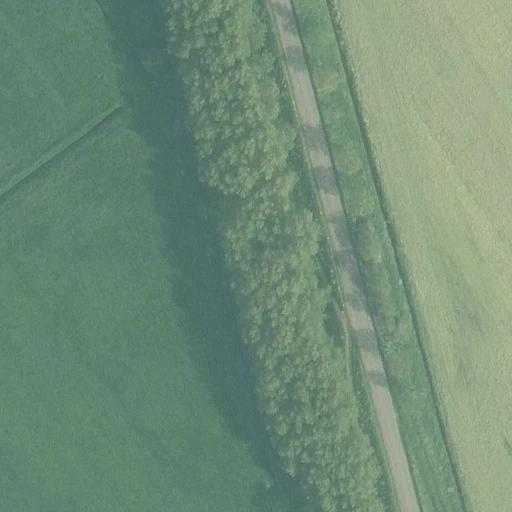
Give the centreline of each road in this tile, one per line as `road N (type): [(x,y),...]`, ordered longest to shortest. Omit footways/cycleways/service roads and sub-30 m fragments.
road 1 (unclassified): [(407,511),(277,0)]
road 2 (track): [(435,511),(408,391),(359,327)]
